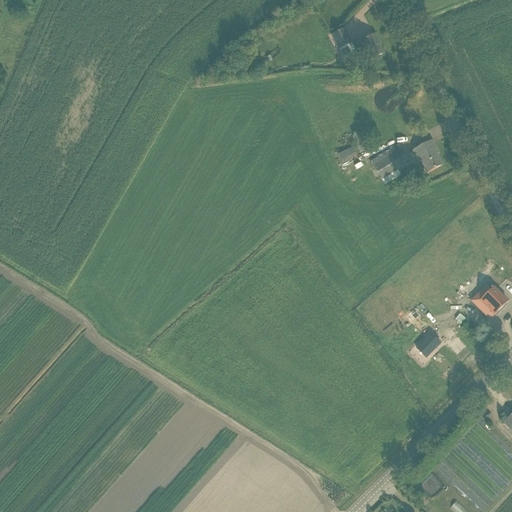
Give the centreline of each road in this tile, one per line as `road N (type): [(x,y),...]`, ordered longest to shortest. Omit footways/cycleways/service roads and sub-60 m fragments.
road 1 (unclassified): [(511,235),(394,0)]
road 2 (tertiary): [(352,511),(511,352)]
